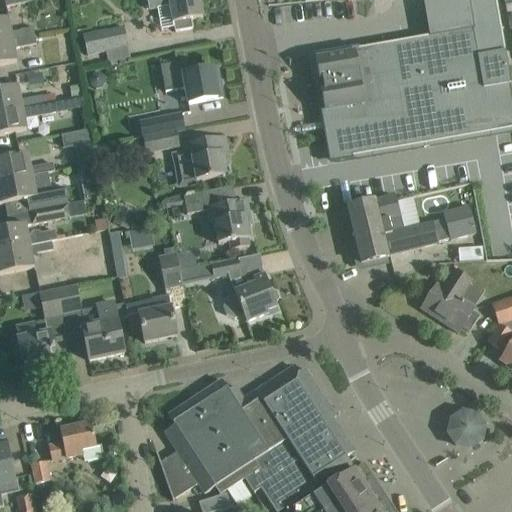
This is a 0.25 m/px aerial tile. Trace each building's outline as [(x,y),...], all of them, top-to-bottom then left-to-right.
[(32,0),(3,0),(5,8),(33,3),(32,0)] [(146,0),(149,11),(157,9),(161,30),(174,28),(175,34),(192,30),(191,21),(203,19),(199,0),(146,0)] [(429,38),(315,58),(320,88),(333,162),(334,162),(353,159),(428,146),(511,131),(511,91),(508,69),(505,53),(505,51),(501,25),(496,0),(468,0),(474,30),(473,30),(429,38)] [(0,21),(0,44),(35,37),(33,29),(11,34),(8,20),(0,21)] [(123,29),(84,37),(88,56),(127,48),(123,29)] [(35,37),(0,44),(0,66),(16,64),(14,50),(36,45),(35,37)] [(181,64),(162,67),(164,81),(167,93),(185,89),(188,105),(203,103),(223,99),(219,77),(214,78),(212,70),(192,74),(183,75),(181,64)] [(21,73),(23,85),(50,81),(48,69),(21,73)] [(82,97),(80,86),(69,88),(71,99),(82,97)] [(18,88),(0,91),(0,114),(44,105),(43,97),(20,102),(18,88)] [(44,105),(0,114),(0,136),(8,135),(26,132),(24,118),(46,113),(44,105)] [(181,116),(138,124),(142,140),(176,133),(184,131),(181,116)] [(88,132),(62,137),(65,149),(75,147),(91,144),(88,132)] [(176,133),(142,140),(142,141),(145,153),(146,155),(179,148),(176,133)] [(186,152),(171,155),(177,186),(196,183),(208,180),(228,176),(224,154),(228,154),(225,138),(205,142),(185,146),(186,152)] [(109,152),(96,153),(96,165),(110,165),(109,152)] [(9,159),(0,161),(0,183),(48,174),(54,173),(52,165),(30,169),(27,156),(9,159)] [(85,201),(101,198),(97,176),(94,165),(82,168),(84,179),(81,180),(85,201)] [(48,174),(0,183),(0,206),(4,206),(18,203),(26,201),(28,213),(42,210),(54,208),(68,205),(65,189),(51,192),(48,174)] [(382,195),(380,187),(368,190),(370,198),(382,195)] [(190,196),(184,197),(185,207),(187,217),(193,215),(207,213),(209,224),(214,224),(218,246),(228,244),(230,252),(251,248),(249,240),(250,240),(246,218),(250,217),(247,201),(235,204),(212,208),(210,193),(190,196)] [(366,204),(347,209),(361,265),(380,261),(388,258),(388,257),(438,245),(437,244),(450,241),(450,242),(477,235),(469,207),(443,213),(444,216),(445,220),(432,223),(404,230),(403,226),(398,206),(396,197),(366,204)] [(68,205),(71,219),(86,216),(83,202),(68,205)] [(121,207),(114,222),(129,228),(135,213),(121,207)] [(42,210),(28,213),(31,227),(57,222),(54,208),(42,210)] [(105,221),(95,223),(97,233),(107,231),(105,221)] [(0,253),(52,243),(57,242),(57,241),(55,231),(42,234),(38,232),(32,233),(30,237),(27,237),(25,228),(25,226),(9,229),(0,230),(0,253)] [(52,243),(0,253),(0,276),(16,273),(34,270),(31,256),(53,251),(52,243)] [(165,258),(159,259),(165,291),(166,298),(168,298),(170,309),(171,308),(171,310),(187,307),(182,286),(180,273),(176,256),(175,249),(164,251),(165,258)] [(481,249),(470,249),(471,262),(482,262),(481,249)] [(121,256),(113,258),(115,271),(117,280),(125,278),(121,256)] [(238,261),(211,267),(214,280),(228,277),(241,274),(241,272),(238,261)] [(226,300),(223,308),(226,317),(234,320),(243,317),(246,324),(268,315),(267,312),(277,309),(275,303),(279,301),(279,300),(277,293),(272,295),(261,268),(250,271),(241,272),(241,274),(228,277),(235,294),(235,296),(226,300)] [(432,294),(421,311),(458,335),(462,329),(469,333),(479,317),(472,313),(473,311),(464,305),(475,287),(476,285),(462,276),(450,268),(438,288),(436,287),(432,294)] [(68,288),(57,291),(63,316),(80,312),(75,287),(68,288)] [(57,291),(40,294),(45,320),(63,316),(57,291)] [(154,308),(138,312),(138,315),(140,325),(144,345),(177,338),(173,319),(171,310),(171,308),(170,309),(168,298),(166,298),(153,301),(154,308)] [(511,299),(492,307),(498,326),(500,325),(511,321),(511,299)] [(101,325),(82,329),(85,343),(89,362),(124,355),(120,337),(113,304),(97,308),(101,325)] [(511,321),(500,325),(488,343),(501,352),(511,336),(511,321)] [(18,341),(12,342),(15,357),(21,356),(24,370),(56,363),(52,344),(50,334),(48,334),(34,337),(31,326),(16,329),(19,341),(18,341)] [(511,342),(510,345),(499,362),(511,370),(511,342)] [(157,455),(156,455),(172,502),(174,502),(174,501),(198,485),(204,495),(214,489),(220,497),(245,480),(253,494),(261,490),(274,511),(280,511),(308,494),(351,467),(345,459),(351,455),(336,431),(330,435),(324,425),(329,421),(322,410),(324,401),(304,370),(298,375),(293,368),(243,401),(235,388),(228,392),(222,382),(195,399),(168,417),(174,427),(164,434),(176,453),(161,464),(157,455)] [(451,421),(448,435),(456,447),(470,450),(481,442),(484,428),(477,416),(463,413),(451,421)] [(62,444),(48,447),(52,463),(66,460),(66,461),(83,457),(84,462),(88,464),(104,461),(102,451),(97,452),(96,448),(91,425),(60,431),(62,444)] [(0,509),(3,509),(0,494),(0,493),(17,490),(7,443),(0,443),(0,509)] [(46,463),(31,467),(35,485),(50,482),(46,463)] [(311,498),(289,511),(391,511),(385,502),(362,465),(353,471),(337,482),(327,488),(311,498)] [(241,483),(227,492),(237,508),(251,498),(241,483)] [(18,497),(21,511),(38,511),(34,493),(18,497)] [(201,511),(220,511),(231,508),(226,495),(220,497),(198,504),(201,511)] [(265,511),(259,501),(255,502),(258,511),(265,511)]
